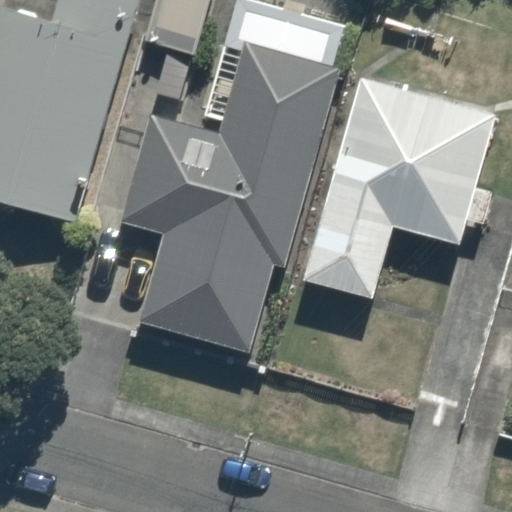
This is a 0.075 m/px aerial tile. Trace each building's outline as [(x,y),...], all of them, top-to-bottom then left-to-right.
[(50,0),(50,2),(44,0),(0,0),(0,209),(67,229),(135,0),(50,0)] [(203,0),(147,0),(136,43),(188,57),(203,0)] [(202,117),(137,98),(100,222),(138,233),(114,314),(241,352),(327,60),(228,31),(202,117)] [(283,275),(361,298),(384,223),(447,242),(487,108),(346,66),(283,275)] [(511,268),(497,321),(511,325),(511,268)]
